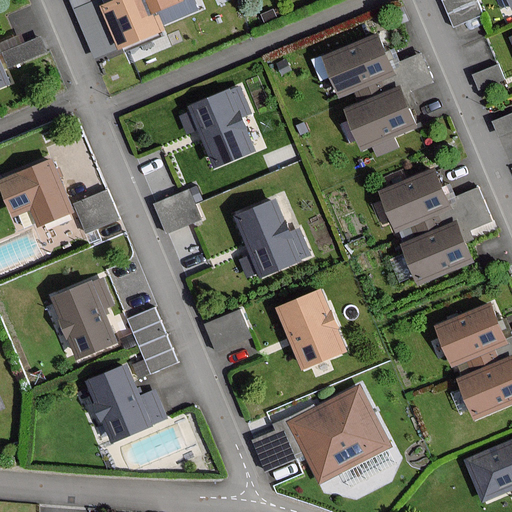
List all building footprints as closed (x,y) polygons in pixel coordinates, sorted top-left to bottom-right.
[(149,18),(141,0),(118,0),(104,6),(120,47),(165,30),(159,16),(155,18),(154,16),(149,18)] [(150,0),(155,10),(178,0),(150,0)] [(474,0),(448,0),(446,1),(455,24),(481,14),(474,0)] [(342,94),(355,88),(380,78),(394,72),(389,61),(379,36),(327,57),(342,94)] [(47,51),(41,38),(4,53),(9,66),(47,51)] [(405,53),(412,84),(434,79),(427,48),(405,53)] [(0,56),(0,85),(10,82),(0,56)] [(503,78),(498,66),(477,75),(481,87),(503,78)] [(361,104),(386,94),(380,78),(355,88),(361,104)] [(241,86),(192,105),(216,166),(254,151),(246,129),(256,125),(241,86)] [(404,97),(400,88),(386,94),(361,104),(348,109),(364,148),(416,126),(404,97)] [(511,129),(511,115),(496,122),(500,134),(511,129)] [(52,162),(2,183),(15,214),(34,207),(41,224),(72,211),(52,162)] [(399,230),(412,224),(438,214),(451,208),(448,201),(435,169),(382,191),(399,230)] [(448,201),(451,208),(438,214),(444,228),(457,222),(461,232),(491,219),(478,189),(448,201)] [(153,204),(165,233),(201,219),(190,190),(153,204)] [(117,218),(107,192),(77,204),(88,230),(117,218)] [(283,196),(239,216),(256,254),(243,260),(250,274),(260,270),(262,275),(310,254),(283,196)] [(444,228),(438,214),(412,224),(418,238),(444,228)] [(444,228),(418,238),(404,244),(421,282),(473,260),(461,232),(457,222),(444,228)] [(101,278),(55,299),(80,356),(115,341),(101,309),(113,304),(101,278)] [(322,290),(279,308),(304,368),(347,350),(322,290)] [(491,304),(439,326),(455,365),(469,359),(495,348),(507,343),(505,338),(491,304)] [(177,361),(155,309),(131,319),(153,371),(177,361)] [(240,310),(207,325),(218,350),(251,335),(240,310)] [(507,343),(495,348),(501,363),(511,357),(511,334),(505,338),(507,343)] [(501,363),(495,348),(469,359),(475,373),(501,363)] [(511,357),(501,363),(475,373),(461,379),(477,417),(511,402),(511,357)] [(127,369),(92,383),(116,438),(165,417),(155,393),(140,399),(127,369)] [(360,387),(291,422),(321,480),(390,445),(360,387)] [(511,442),(469,460),(485,499),(511,487),(511,442)]
